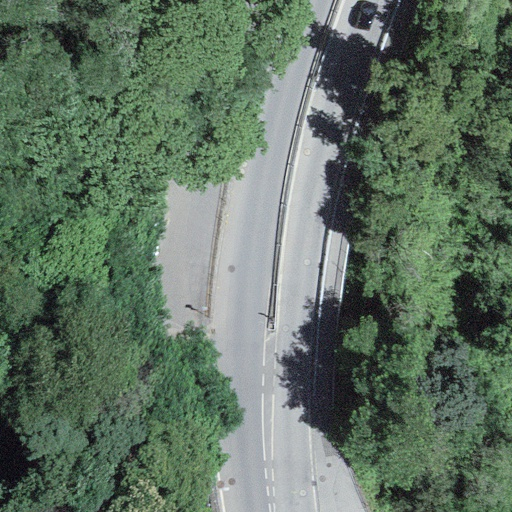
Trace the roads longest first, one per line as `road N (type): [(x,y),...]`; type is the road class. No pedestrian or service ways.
road 1 (unclassified): [(254,0),(162,333),(265,371)]
road 2 (primary): [(265,371),(283,197),(336,0)]
road 3 (primary): [(269,511),(265,371)]
